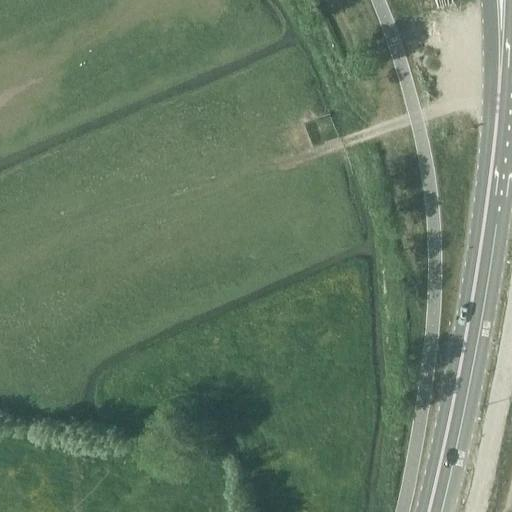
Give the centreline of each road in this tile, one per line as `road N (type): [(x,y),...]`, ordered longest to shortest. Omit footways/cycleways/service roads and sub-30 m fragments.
road 1 (secondary): [(423,511),(479,227),(499,31)]
road 2 (track): [(511,107),(468,105),(351,140)]
